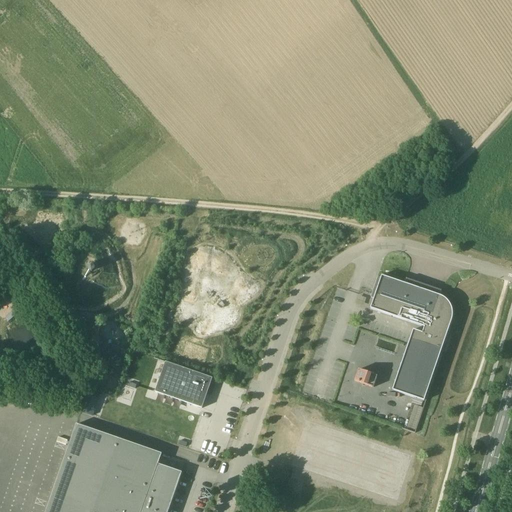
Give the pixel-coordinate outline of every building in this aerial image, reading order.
[(422,333),(413,330),(393,391),(424,401),(442,350),(446,352),(452,335),(448,334),(452,321),(452,319),(453,317),(453,314),(453,312),(453,310),(452,308),(451,306),(450,304),(448,302),(447,300),(445,298),(443,297),(441,296),(440,296),(442,291),(407,279),(405,284),(382,276),(381,278),(378,277),(371,298),(374,299),(370,309),(424,327),(422,333)] [(214,388),(210,387),(213,378),(166,362),(156,392),(203,408),(209,392),(212,393),(214,388)] [(374,388),(378,376),(359,370),(355,381),(374,388)] [(412,417),(419,419),(422,407),(414,405),(412,417)] [(180,472),(159,464),(163,454),(160,453),(81,425),(77,424),(46,511),(168,511),(183,473),(180,472)]
